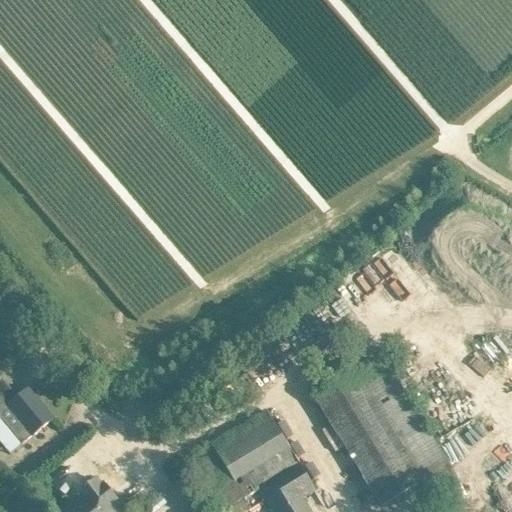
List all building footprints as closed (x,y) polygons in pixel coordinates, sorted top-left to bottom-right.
[(382,507),(419,484),(431,504),(445,495),(449,505),(473,493),(467,482),(462,484),(381,355),(314,397),(382,507)] [(0,443),(11,456),(22,446),(55,419),(30,389),(16,400),(13,397),(15,395),(2,380),(0,382),(0,443)] [(273,511),(309,511),(303,500),(315,492),(267,412),(187,460),(197,477),(218,511),(248,511),(267,501),(273,511)] [(48,474),(42,479),(50,488),(56,483),(48,474)] [(82,498),(65,511),(121,511),(116,505),(119,502),(105,484),(102,487),(96,480),(79,494),(82,498)]
